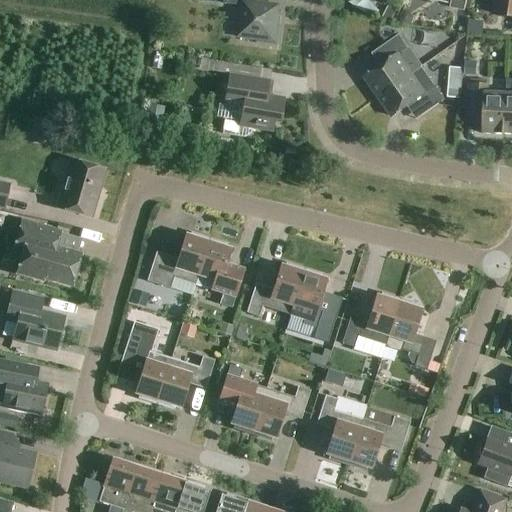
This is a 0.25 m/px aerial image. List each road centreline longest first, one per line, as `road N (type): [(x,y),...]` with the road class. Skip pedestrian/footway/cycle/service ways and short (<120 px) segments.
road 1 (residential): [(501,266),(143,183)]
road 2 (residential): [(511,178),(374,159),(334,136),(323,111),(321,0)]
road 3 (residential): [(79,418),(366,511)]
road 4 (residential): [(406,511),(501,266)]
road 5 (residential): [(79,418),(143,183)]
